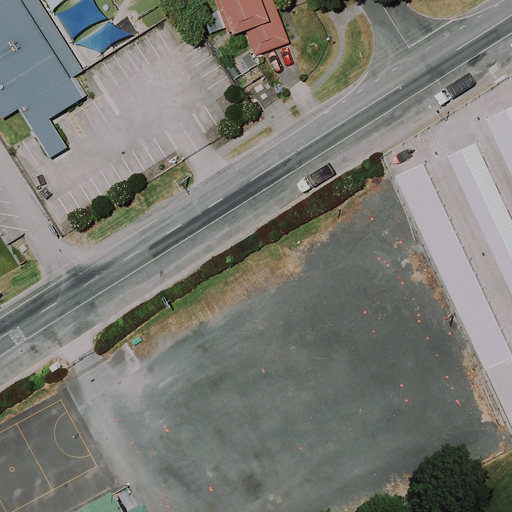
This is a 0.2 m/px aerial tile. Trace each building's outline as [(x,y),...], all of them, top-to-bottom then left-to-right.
[(80,72),(34,0),(0,0),(0,116),(0,117),(13,109),(44,157),(65,144),(49,119),(83,98),(70,78),(80,72)] [(289,42),(273,0),(219,0),(232,33),(243,29),(253,56),(289,42)] [(511,107),(486,119),(511,175),(511,107)] [(511,211),(481,143),(452,157),(511,288),(511,211)] [(511,347),(427,163),(394,178),(481,367),(511,352),(511,347)] [(133,511),(123,492),(109,500),(105,491),(66,511),(133,511)]
